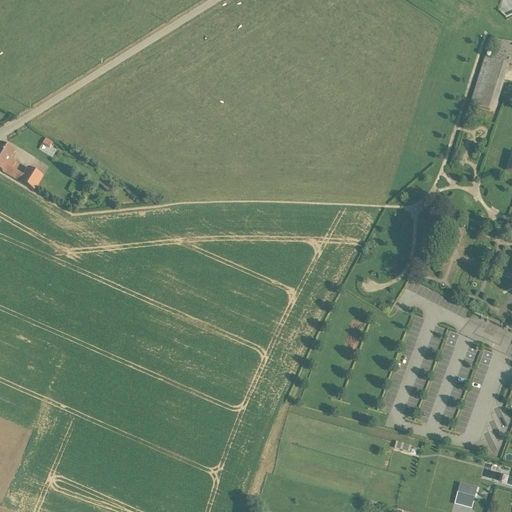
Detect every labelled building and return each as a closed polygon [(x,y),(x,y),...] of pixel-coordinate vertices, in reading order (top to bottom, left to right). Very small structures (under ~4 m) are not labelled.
[(458,2),(454,9),(465,14),(468,7),(458,2)] [(508,70),(511,70),(511,48),(494,45),(489,64),(483,63),(469,110),(493,118),(508,70)] [(52,148),(45,143),(41,149),(48,154),(52,148)] [(0,175),(34,196),(43,182),(27,173),(22,181),(11,174),(15,168),(10,164),(14,158),(0,148),(0,175)] [(500,438),(499,438),(499,432),(484,433),(485,456),(501,455),(500,438)] [(393,452),(409,456),(410,449),(394,446),(393,452)] [(472,511),(472,500),(456,500),(456,503),(465,503),(466,510),(451,511),(472,511)]
